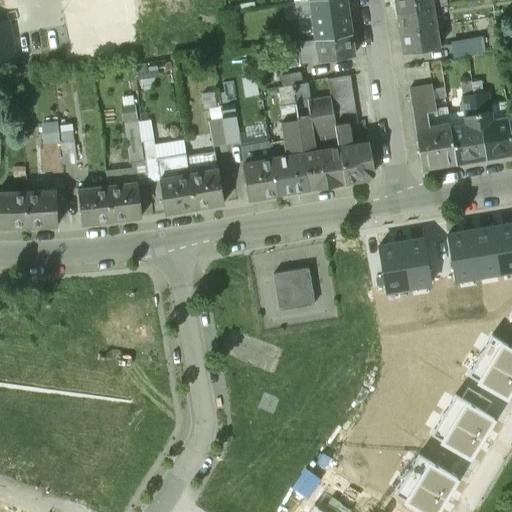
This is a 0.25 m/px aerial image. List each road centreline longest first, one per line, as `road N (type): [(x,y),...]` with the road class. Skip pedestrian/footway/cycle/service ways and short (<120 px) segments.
road 1 (residential): [(169,237),(200,422),(159,505)]
road 2 (residential): [(169,237),(402,203)]
road 3 (residential): [(372,0),(402,203)]
road 4 (residential): [(0,253),(169,237)]
